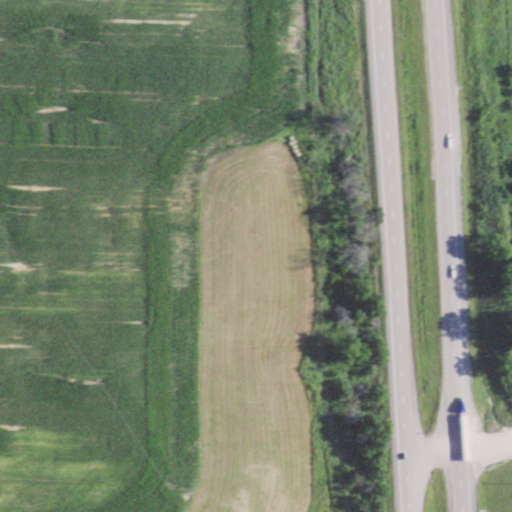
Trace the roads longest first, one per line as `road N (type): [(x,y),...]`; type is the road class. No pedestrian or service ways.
road 1 (trunk): [(374,0),(405,511)]
road 2 (trunk): [(460,511),(431,0)]
